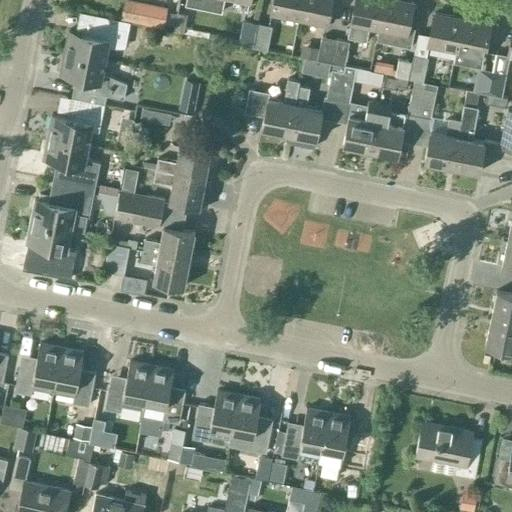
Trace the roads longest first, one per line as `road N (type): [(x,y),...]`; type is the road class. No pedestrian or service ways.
road 1 (residential): [(437,380),(464,234),(460,219),(441,208),(259,178),(250,188),(218,335)]
road 2 (residential): [(437,380),(218,335)]
road 3 (residential): [(218,335),(0,290)]
road 4 (residential): [(0,167),(34,0)]
